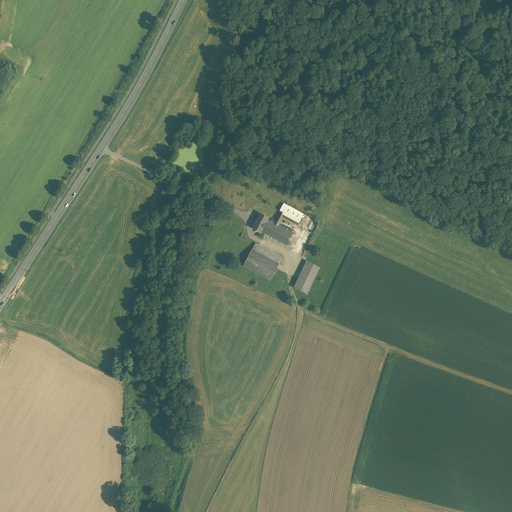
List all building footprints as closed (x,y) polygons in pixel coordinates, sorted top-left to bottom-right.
[(281,211),(275,222),(275,223),(279,225),(283,217),(298,225),(304,214),(284,203),(280,210),(281,211)] [(261,231),(268,219),(269,217),(261,213),(253,227),(261,232),(261,231)] [(268,219),(261,231),(268,235),(275,223),(275,222),(268,219)] [(279,225),(275,223),(268,235),(287,245),(294,233),(279,225)] [(269,250),(256,243),(252,249),(266,256),(269,250)] [(266,256),(252,249),(244,265),(270,279),(279,263),(278,263),(266,256)] [(282,257),(269,250),(266,256),(278,263),(282,257)] [(320,267),(307,260),(294,287),(307,294),(320,267)]
